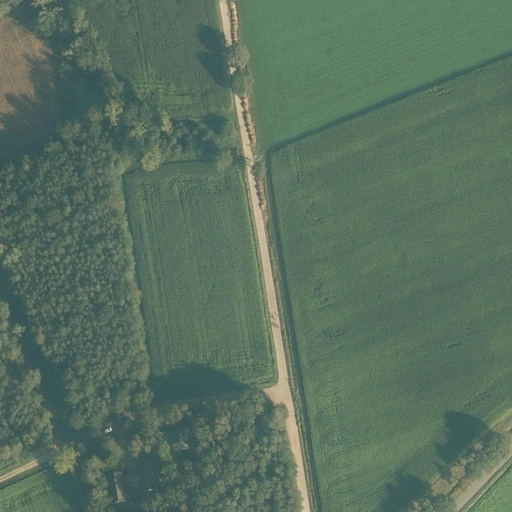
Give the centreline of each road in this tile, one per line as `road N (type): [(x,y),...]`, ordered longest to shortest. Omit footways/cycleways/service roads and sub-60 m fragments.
road 1 (track): [(286,388),(224,0)]
road 2 (track): [(0,480),(151,409),(286,388)]
road 3 (track): [(60,451),(0,318)]
road 4 (track): [(305,511),(286,388)]
